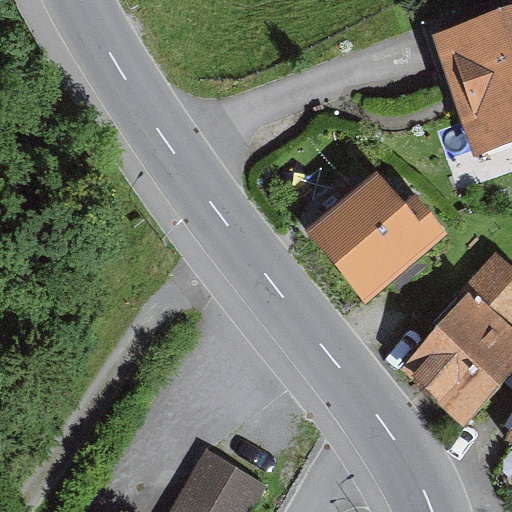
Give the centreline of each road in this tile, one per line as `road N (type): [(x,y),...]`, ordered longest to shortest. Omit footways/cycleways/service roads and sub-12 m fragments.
road 1 (tertiary): [(432,511),(386,428),(172,151)]
road 2 (residential): [(422,42),(172,151)]
road 3 (tertiary): [(172,151),(79,0)]
